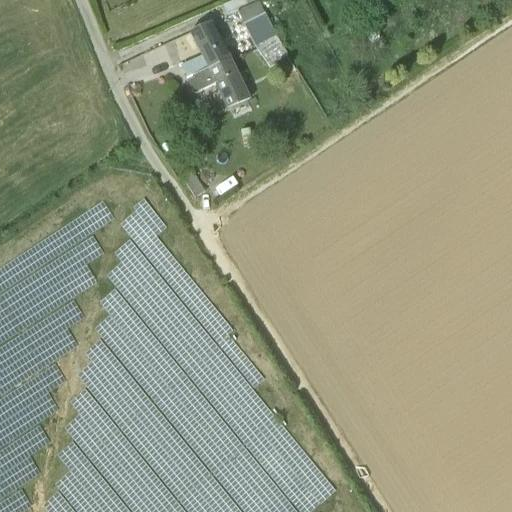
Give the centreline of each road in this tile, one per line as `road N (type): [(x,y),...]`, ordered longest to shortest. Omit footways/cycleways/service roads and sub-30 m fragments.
road 1 (track): [(358,511),(140,166),(66,0)]
road 2 (track): [(192,252),(511,42)]
